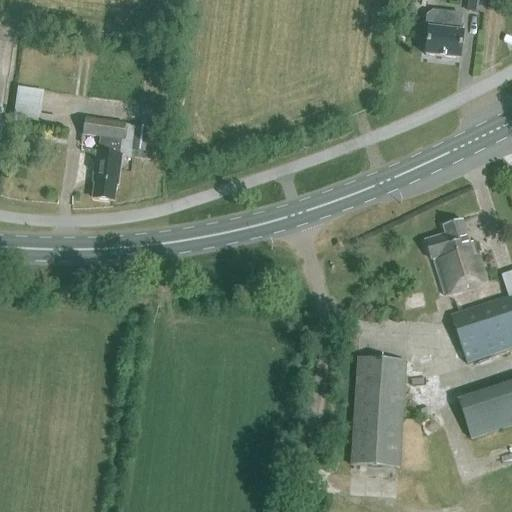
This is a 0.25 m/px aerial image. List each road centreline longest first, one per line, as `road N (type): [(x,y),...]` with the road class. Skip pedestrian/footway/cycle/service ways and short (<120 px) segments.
road 1 (unclassified): [(305,511),(322,310),(295,217)]
road 2 (secondary): [(295,217),(144,248),(0,250)]
road 3 (secondary): [(295,217),(511,122)]
